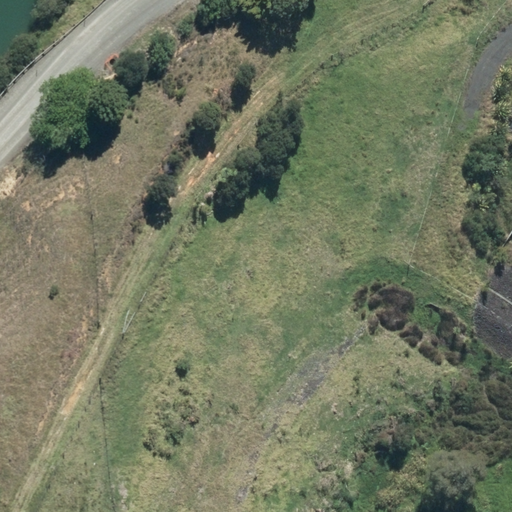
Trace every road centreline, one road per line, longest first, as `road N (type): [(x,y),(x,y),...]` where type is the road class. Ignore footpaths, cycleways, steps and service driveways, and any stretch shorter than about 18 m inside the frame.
road 1 (tertiary): [(0,135),(39,86),(151,0)]
road 2 (track): [(511,43),(475,94),(466,170)]
